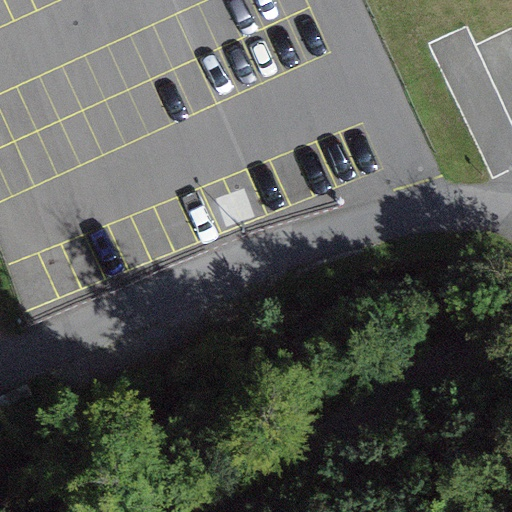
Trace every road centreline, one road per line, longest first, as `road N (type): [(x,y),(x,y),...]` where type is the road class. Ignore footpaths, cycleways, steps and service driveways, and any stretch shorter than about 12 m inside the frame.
road 1 (residential): [(511,197),(186,284),(0,378)]
road 2 (unclassified): [(511,371),(303,511)]
